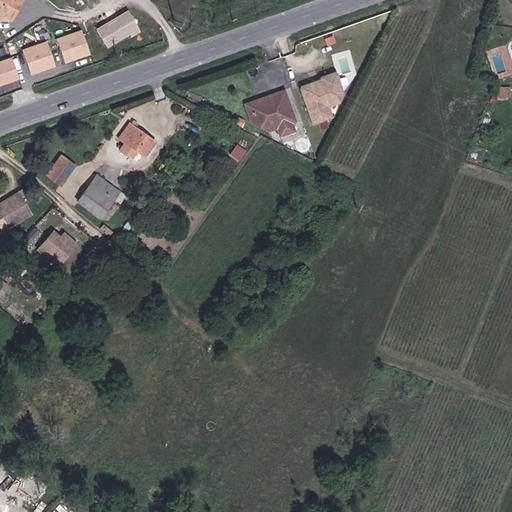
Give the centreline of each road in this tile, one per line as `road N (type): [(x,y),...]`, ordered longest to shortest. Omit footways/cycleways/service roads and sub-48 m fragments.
road 1 (secondary): [(349,0),(0,121)]
road 2 (unknown): [(28,26),(135,7),(167,26),(173,60)]
